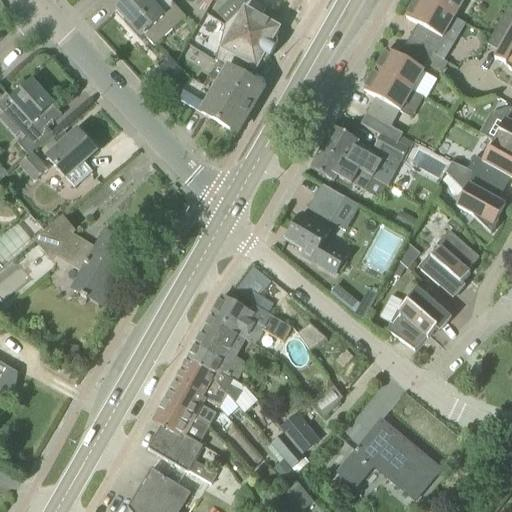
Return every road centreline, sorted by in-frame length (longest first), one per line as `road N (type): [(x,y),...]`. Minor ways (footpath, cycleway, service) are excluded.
road 1 (secondary): [(58,511),(225,217)]
road 2 (unclassified): [(225,217),(42,9)]
road 3 (residential): [(424,391),(248,246),(225,217)]
road 4 (secondary): [(225,217),(350,0)]
road 5 (residential): [(511,317),(501,310),(424,391)]
